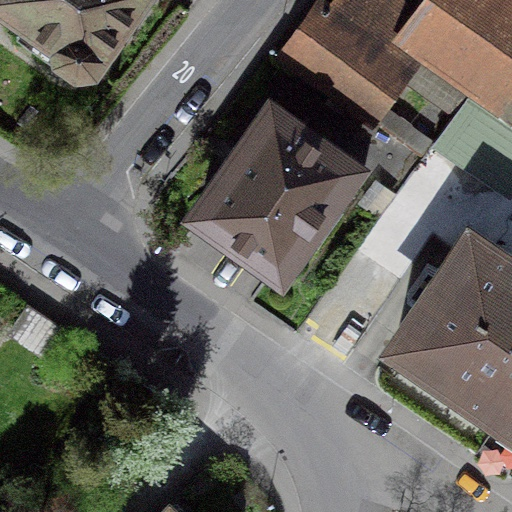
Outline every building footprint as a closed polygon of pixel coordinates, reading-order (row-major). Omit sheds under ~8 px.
[(0,0),(58,41),(60,55),(77,67),(94,64),(138,0),(0,0)] [(511,0),(419,0),(417,4),(410,0),(316,0),(299,25),(276,57),(375,127),(423,59),(502,116),(511,101),(511,0)] [(365,172),(272,107),(247,142),(244,140),(221,172),(224,175),(198,210),(291,276),(365,172)] [(511,260),(470,231),(395,342),(424,361),(419,367),(468,400),(472,394),(511,420),(511,260)] [(67,332),(25,304),(6,332),(48,360),(67,332)]
